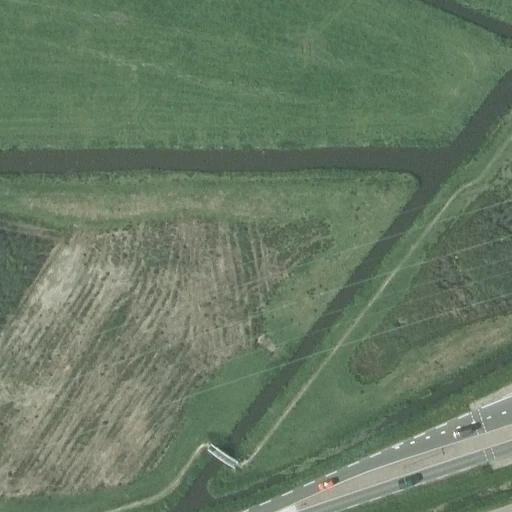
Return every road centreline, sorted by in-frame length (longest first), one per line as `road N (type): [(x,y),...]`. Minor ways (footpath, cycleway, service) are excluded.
road 1 (secondary): [(511,411),(269,511)]
road 2 (secondary): [(320,511),(511,449)]
